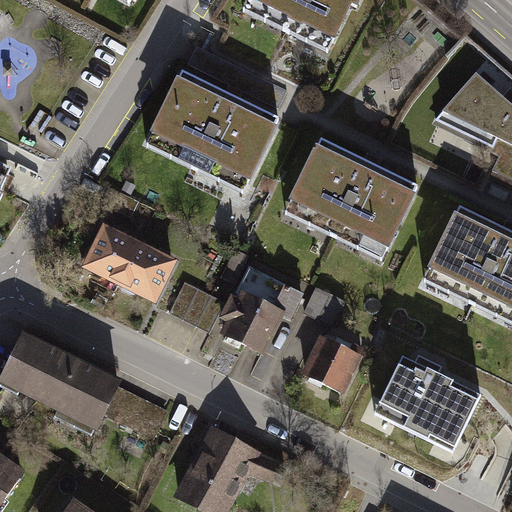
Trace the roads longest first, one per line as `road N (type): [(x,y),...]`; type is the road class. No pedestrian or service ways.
road 1 (residential): [(463,511),(1,288)]
road 2 (residential): [(1,288),(190,0)]
